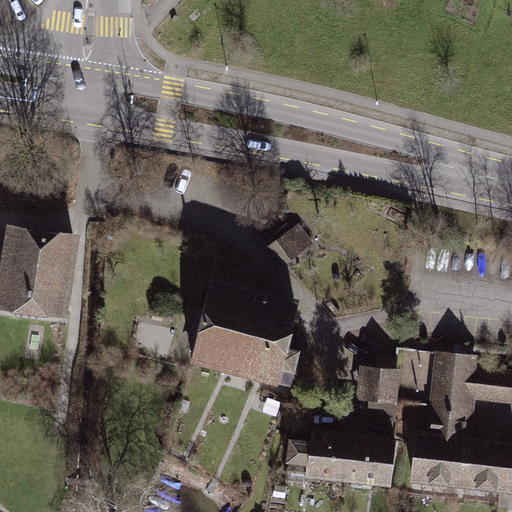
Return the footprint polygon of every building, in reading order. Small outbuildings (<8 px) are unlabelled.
[(298,224),(267,247),(281,265),(312,242),(298,224)] [(62,237),(5,229),(0,264),(0,313),(63,322),(75,239),(67,238),(62,237)] [(257,271),(212,259),(188,350),(274,374),(294,302),(252,291),(257,271)] [(511,403),(511,374),(473,370),(474,358),(416,353),(411,404),(433,406),(430,435),(419,434),(414,479),(511,489),(511,479),(511,444),(466,440),(470,400),(511,403)] [(397,371),(363,368),(360,398),(395,401),(397,371)] [(308,443),(290,441),(288,458),(307,460),(306,472),(346,476),(350,436),(309,432),(308,443)] [(395,441),(350,436),(346,476),(391,481),(395,441)]
